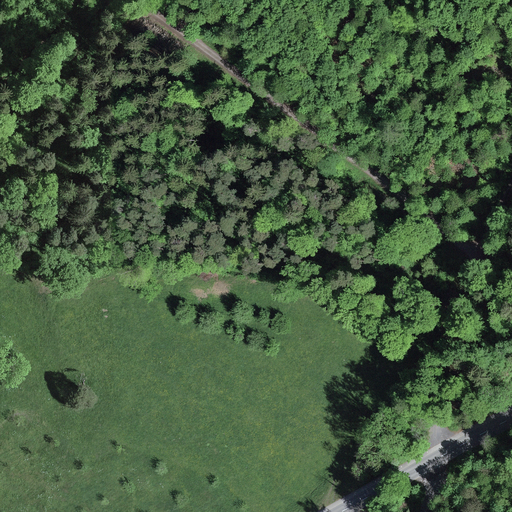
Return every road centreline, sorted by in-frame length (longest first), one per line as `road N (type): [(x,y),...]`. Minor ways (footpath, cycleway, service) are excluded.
road 1 (track): [(138,0),(469,257),(479,279),(435,434),(444,455),(426,511)]
road 2 (tertiary): [(339,511),(511,421)]
